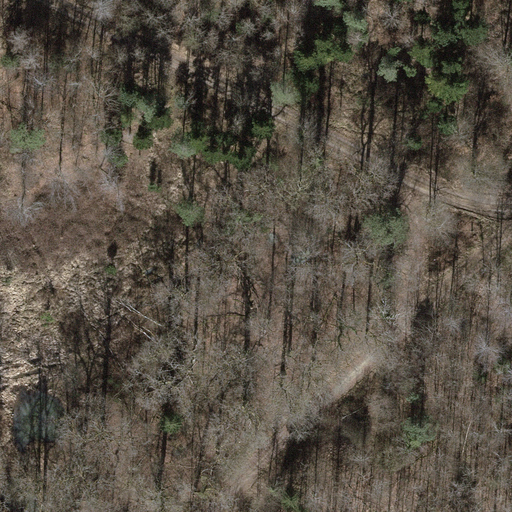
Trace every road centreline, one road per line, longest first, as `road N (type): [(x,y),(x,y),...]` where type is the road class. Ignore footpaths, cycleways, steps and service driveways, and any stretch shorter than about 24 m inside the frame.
road 1 (track): [(42,0),(420,189),(511,205)]
road 2 (track): [(202,511),(511,236)]
road 3 (track): [(420,189),(415,275),(396,346)]
